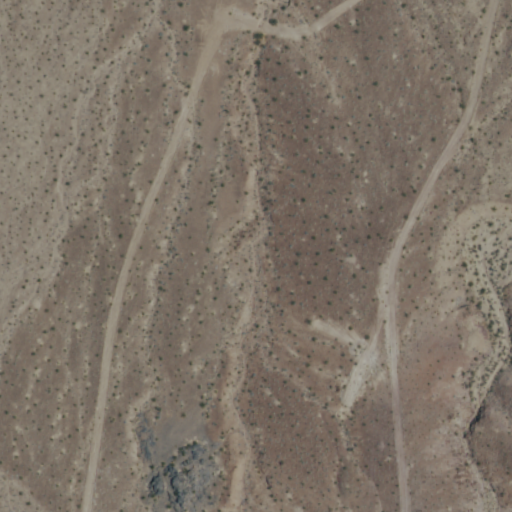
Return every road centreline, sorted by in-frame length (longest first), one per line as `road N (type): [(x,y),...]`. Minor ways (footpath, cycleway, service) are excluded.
road 1 (track): [(366,0),(298,39),(249,28),(218,38),(122,289),(88,511)]
road 2 (track): [(500,0),(474,113),(403,237),(387,282),(401,511)]
